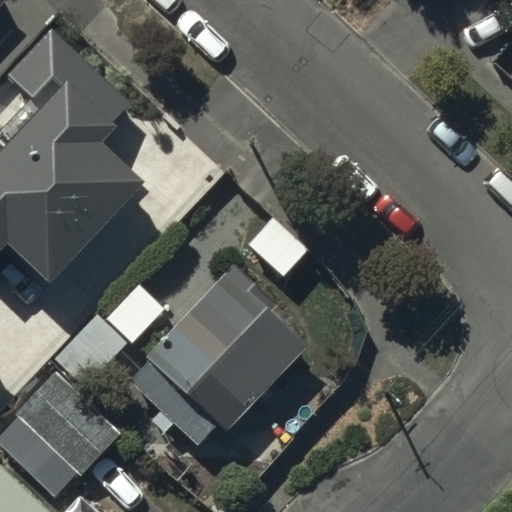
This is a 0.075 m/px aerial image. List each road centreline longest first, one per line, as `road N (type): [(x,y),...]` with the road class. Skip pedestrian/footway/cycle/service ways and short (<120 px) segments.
road 1 (unclassified): [(242,0),(511,252)]
road 2 (unclassified): [(402,511),(511,398)]
